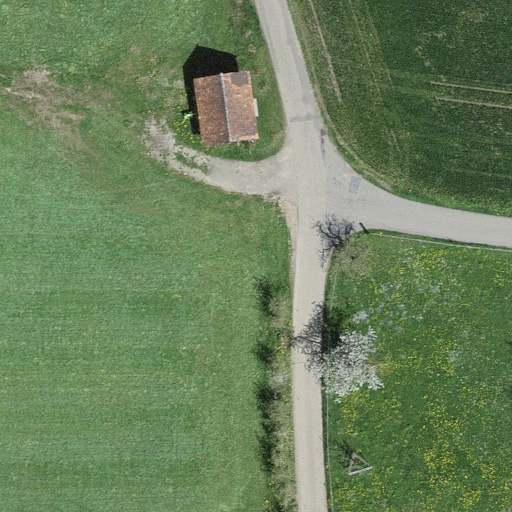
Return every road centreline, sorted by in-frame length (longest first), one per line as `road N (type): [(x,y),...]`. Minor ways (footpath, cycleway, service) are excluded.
road 1 (unclassified): [(315,171),(304,337),(310,511)]
road 2 (unclassified): [(511,229),(375,208),(315,171)]
road 3 (unclassified): [(268,0),(315,171)]
